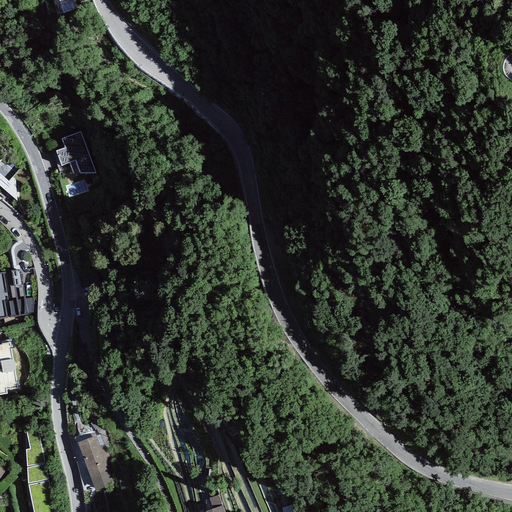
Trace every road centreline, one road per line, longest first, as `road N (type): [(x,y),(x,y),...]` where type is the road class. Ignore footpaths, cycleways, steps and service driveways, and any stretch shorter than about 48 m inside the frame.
road 1 (tertiary): [(511,492),(415,463),(330,383),(271,290),(240,142),(136,49),(102,0)]
road 2 (residential): [(67,275),(78,290),(100,383),(171,511)]
road 3 (tertiary): [(0,104),(32,152),(67,275)]
road 4 (tertiary): [(65,331),(57,398),(76,511)]
road 5 (residential): [(65,331),(51,327),(39,299),(40,271),(0,207)]
